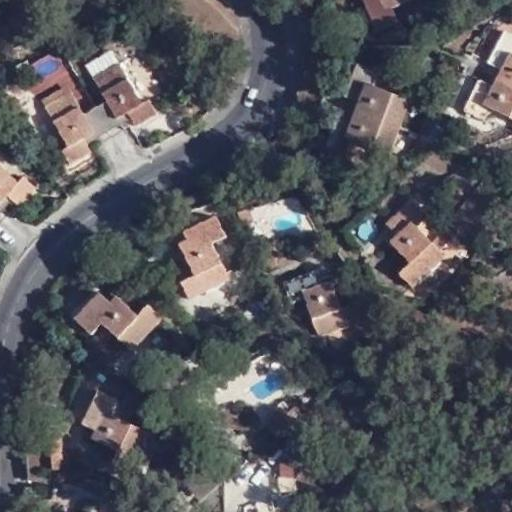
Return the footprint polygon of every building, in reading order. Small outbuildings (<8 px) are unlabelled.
[(301,0),(318,36),(342,37),(325,0),(301,0)] [(392,0),(369,0),(379,23),(399,15),(392,0)] [(479,70),(462,104),(480,114),(488,100),(511,112),(511,24),(507,22),(489,55),(500,61),(491,77),(479,70)] [(86,60),(93,72),(121,57),(113,44),(86,60)] [(316,46),(289,110),(312,117),(341,45),(316,46)] [(121,57),(93,72),(108,96),(86,108),(73,86),(47,101),(69,139),(64,143),(73,157),(95,146),(89,136),(132,112),(138,121),(162,108),(152,93),(145,97),(121,57)] [(339,107),(326,141),(347,150),(352,136),(388,149),(410,93),(374,78),(378,66),(358,57),(345,90),(358,96),(352,110),(339,107)] [(14,86),(1,93),(11,112),(25,105),(14,86)] [(441,103),(426,97),(416,126),(429,132),(441,103)] [(433,135),(417,128),(409,140),(423,148),(433,135)] [(280,168),(263,144),(252,151),(254,155),(241,161),(247,170),(260,164),(269,175),(280,168)] [(24,176),(0,155),(0,213),(17,196),(22,201),(39,183),(29,172),(24,176)] [(426,208),(412,193),(385,218),(394,228),(390,234),(411,256),(398,267),(412,281),(445,248),(440,244),(432,235),(416,218),(426,208)] [(274,228),(304,221),(299,198),(268,205),(274,228)] [(192,291),(233,272),(215,235),(227,229),(217,211),(186,226),(192,238),(183,242),(196,269),(183,274),(192,291)] [(134,216),(122,223),(138,244),(149,236),(134,216)] [(177,230),(183,242),(192,238),(186,226),(177,230)] [(442,226),(432,235),(440,244),(450,234),(442,226)] [(118,227),(106,234),(122,256),(133,248),(118,227)] [(356,316),(364,313),(357,294),(341,299),(333,273),(324,276),(318,262),(283,273),(290,295),(303,291),(318,329),(356,316)] [(103,287),(78,311),(94,326),(103,315),(133,344),(164,310),(151,297),(140,306),(119,288),(111,295),(103,287)] [(370,311),(364,313),(356,316),(361,330),(376,327),(370,311)] [(103,340),(95,350),(109,363),(118,354),(103,340)] [(25,385),(27,401),(51,400),(49,382),(25,385)] [(122,395),(102,384),(84,414),(99,422),(95,430),(121,443),(113,456),(128,464),(149,425),(114,407),(122,395)] [(267,408),(271,414),(287,402),(282,397),(267,408)] [(296,397),(288,404),(296,414),(304,407),(296,397)] [(265,419),(275,433),(289,420),(296,415),(296,414),(288,404),(287,402),(271,414),(265,419)] [(51,421),(29,422),(31,465),(54,463),(51,421)] [(55,442),(56,464),(67,464),(66,442),(55,442)] [(262,497),(301,489),(294,450),(254,458),(262,497)] [(53,469),(31,470),(32,487),(55,485),(53,469)] [(86,511),(76,507),(73,511),(143,511),(145,510),(105,492),(98,505),(93,503),(87,511),(86,511)]
